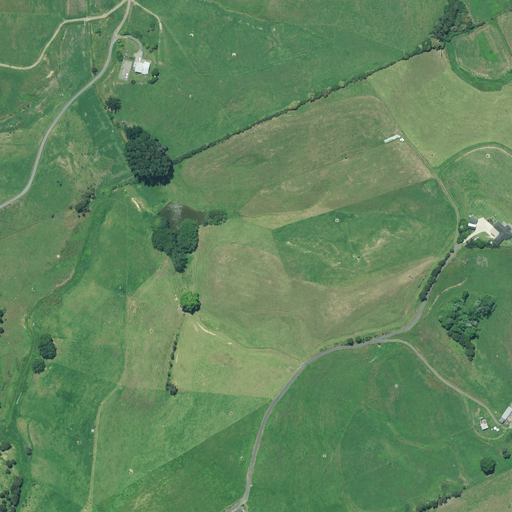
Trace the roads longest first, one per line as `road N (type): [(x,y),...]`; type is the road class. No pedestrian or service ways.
road 1 (unclassified): [(229,511),(245,499),(278,396),(311,359),(338,348),(404,342),(442,380),(489,409),(501,428),(511,427)]
road 2 (unclassified): [(0,207),(28,187),(47,133),(106,66),(129,0)]
road 3 (unclassified): [(511,153),(479,145),(443,166),(438,181),(458,224),(435,260)]
